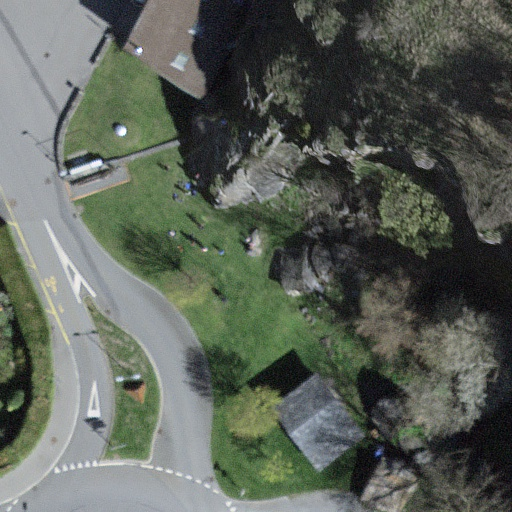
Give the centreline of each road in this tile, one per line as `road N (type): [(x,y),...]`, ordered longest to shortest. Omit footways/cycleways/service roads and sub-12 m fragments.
road 1 (residential): [(182,502),(184,395),(169,346),(43,199)]
road 2 (residential): [(43,199),(95,393),(91,439),(71,493)]
